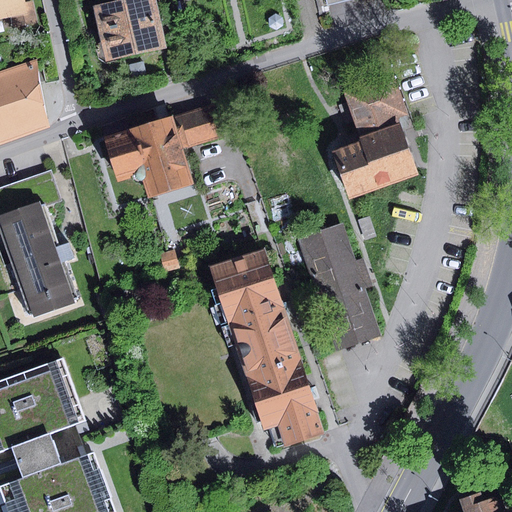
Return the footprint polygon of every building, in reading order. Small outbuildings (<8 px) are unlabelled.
[(0,0),(0,19),(26,14),(23,0),(0,0)] [(153,0),(110,0),(91,4),(103,61),(164,48),(153,0)] [(275,14),(269,18),(269,27),(277,30),(283,26),(282,18),(275,14)] [(0,145),(48,127),(35,61),(0,72),(0,145)] [(332,151),(349,198),(416,173),(396,119),(406,115),(391,75),(344,92),(362,140),(332,151)] [(103,137),(118,183),(131,179),(133,181),(134,183),(136,185),(138,185),(141,185),(144,185),(148,199),(193,185),(183,149),(222,138),(212,104),(103,137)] [(0,219),(1,220),(41,206),(61,199),(51,171),(0,188),(0,219)] [(1,220),(34,317),(75,302),(62,263),(75,259),(70,242),(55,247),(41,206),(1,220)] [(376,237),(370,217),(357,220),(363,241),(376,237)] [(342,221),(296,236),(334,351),(380,336),(365,288),(372,286),(362,258),(355,260),(342,221)] [(245,375),(301,356),(286,310),(264,247),(208,266),(245,375)] [(174,250),(160,254),(166,273),(180,268),(174,250)] [(301,356),(245,375),(264,429),(279,424),(286,447),(328,433),(315,394),(301,356)] [(63,357),(0,380),(0,452),(12,448),(22,476),(0,483),(0,490),(8,511),(112,511),(91,455),(60,466),(48,434),(86,420),(63,357)] [(55,434),(65,461),(85,453),(75,427),(55,434)] [(506,511),(501,495),(482,502),(479,493),(460,500),(463,511),(506,511)]
